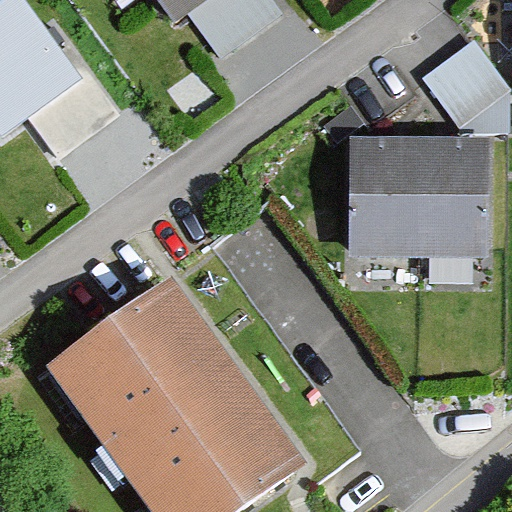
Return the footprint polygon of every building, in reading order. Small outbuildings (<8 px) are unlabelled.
[(80,89),(13,0),(12,0),(0,9),(0,145),(1,147),(25,129),(58,174),(122,126),(89,82),(80,89)] [(142,0),(169,37),(188,24),(214,61),(278,17),(265,0),(142,0)] [(459,123),(503,86),(467,43),(423,79),(459,123)] [(415,141),(342,139),(342,263),(413,264),(415,141)] [(485,142),(415,141),(413,264),(483,265),(485,142)] [(148,511),(245,511),(298,474),(161,285),(44,370),(148,511)]
